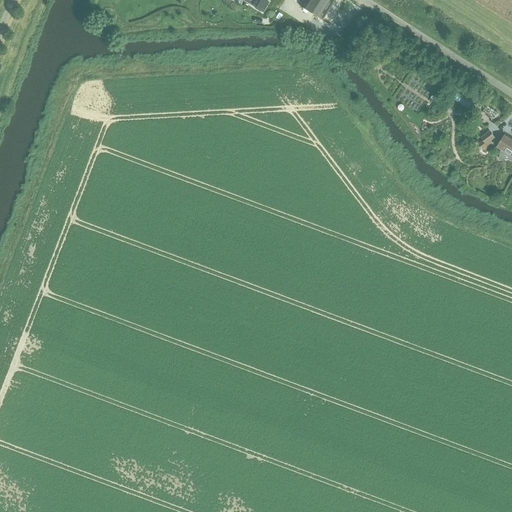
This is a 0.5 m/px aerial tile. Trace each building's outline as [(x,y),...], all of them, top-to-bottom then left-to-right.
[(243,0),(263,12),(269,3),(264,0),(243,0)] [(330,26),(346,1),(344,0),(304,0),(300,7),(330,26)] [(105,6),(104,15),(113,16),(114,7),(105,6)] [(462,91),(458,99),(465,103),(469,95),(462,91)] [(437,102),(430,112),(437,116),(444,106),(437,102)] [(486,107),(483,112),(494,119),(497,115),(486,107)] [(494,137),(490,131),(481,138),(484,141),(479,144),(484,150),(493,143),(490,140),(494,137)] [(511,140),(504,136),(498,147),(501,149),(500,152),(500,156),(500,159),(501,159),(503,159),(504,159),(505,159),(507,159),(508,159),(509,159),(511,160),(511,159),(511,140)]
